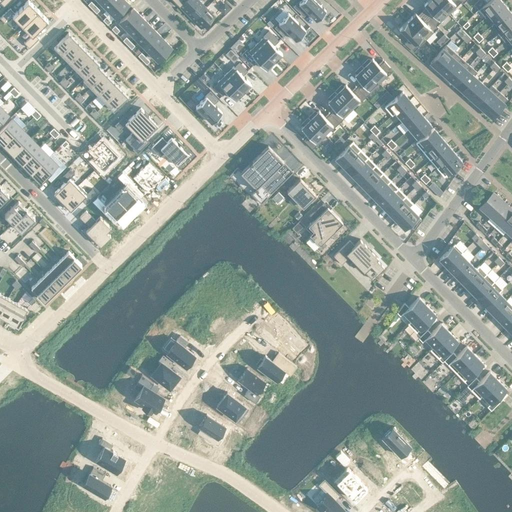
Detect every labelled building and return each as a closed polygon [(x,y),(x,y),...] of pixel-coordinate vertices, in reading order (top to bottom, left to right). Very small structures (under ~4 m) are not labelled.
[(8,5),(0,12),(0,16),(3,20),(11,13),(21,22),(36,7),(29,0),(23,0),(13,10),(8,5)] [(127,0),(126,0),(111,0),(106,6),(113,14),(127,0)] [(179,0),(177,2),(184,9),(194,0),(179,0)] [(194,0),(184,9),(192,17),(205,4),(200,0),(194,0)] [(294,0),(291,3),(301,13),(306,9),(314,17),(319,13),(324,9),(323,8),(324,8),(318,1),(318,0),(294,0)] [(426,14),(428,16),(434,23),(435,23),(447,11),(436,0),(423,0),(422,1),(430,10),(426,14)] [(436,0),(447,11),(457,0),(436,0)] [(484,0),(480,3),(487,12),(501,0),(484,0)] [(501,0),(487,12),(493,19),(493,20),(508,8),(501,0)] [(205,4),(192,17),(199,24),(212,12),(205,4)] [(118,18),(125,26),(139,13),(131,5),(118,18)] [(36,7),(21,22),(30,31),(22,39),(27,45),(37,35),(32,30),(46,17),(36,7)] [(493,20),(493,19),(489,22),(496,31),(511,17),(511,13),(508,8),(493,20)] [(277,20),(272,24),(281,33),(286,29),(294,37),(298,33),(299,33),(303,29),(303,28),(304,28),(286,10),(277,19),(277,20)] [(428,16),(423,20),(413,10),(405,18),(424,37),(436,24),(435,23),(434,23),(428,16)] [(139,13),(125,26),(133,34),(147,20),(139,13)] [(511,30),(511,17),(496,31),(503,39),(507,36),(506,35),(511,30)] [(424,37),(405,18),(397,26),(407,36),(403,40),(412,48),(424,37)] [(133,34),(141,42),(154,28),(147,20),(133,34)] [(459,25),(454,29),(459,34),(463,30),(459,25)] [(262,33),(255,40),(272,58),(273,58),(277,54),(280,50),(272,42),(277,38),(266,27),(261,32),(262,33)] [(141,42),(148,49),(162,36),(154,28),(141,42)] [(60,52),(74,37),(67,29),(52,44),(60,52)] [(162,36),(148,49),(156,57),(170,44),(162,36)] [(236,36),(228,43),(234,49),(242,41),(236,36)] [(74,37),(60,52),(67,59),(82,45),(74,37)] [(245,45),(240,50),(251,62),(256,58),(264,66),(272,58),(255,40),(247,48),(245,45)] [(436,66),(452,48),(444,41),(428,59),(436,66)] [(89,53),(82,45),(67,59),(75,67),(89,53)] [(222,51),(231,60),(236,55),(227,47),(222,51)] [(460,55),(452,48),(436,66),(444,73),(460,55)] [(89,53),(75,67),(82,74),(81,76),(97,60),(89,53)] [(360,62),(377,80),(391,67),(382,58),(377,63),(370,55),(368,58),(366,56),(360,62),(360,61),(359,62),(360,62)] [(444,73),(451,80),(467,62),(460,55),(444,73)] [(232,63),(223,71),(242,89),(243,87),(249,81),(241,72),(246,68),(237,59),(232,63)] [(81,76),(88,84),(103,70),(96,63),(98,61),(97,60),(81,76)] [(364,93),(377,80),(360,62),(359,62),(360,63),(353,68),(355,70),(353,73),(360,80),(355,84),(364,93)] [(467,62),(451,80),(459,87),(472,72),(472,73),(475,69),(467,62)] [(103,70),(88,84),(96,92),(111,77),(103,70)] [(202,70),(198,74),(203,79),(207,75),(202,70)] [(216,79),(212,84),(220,93),(225,88),(233,97),(237,93),(242,89),(223,71),(216,79)] [(467,93),(479,79),(472,73),(472,72),(459,87),(467,93)] [(104,99),(118,85),(111,77),(96,92),(104,99)] [(487,86),(479,79),(467,93),(474,100),(487,86)] [(349,104),(357,96),(359,98),(364,93),(355,84),(351,89),(344,81),(341,84),(339,82),(333,88),(332,88),(333,88),(349,104)] [(482,107),(498,89),(490,82),(487,86),(474,100),(482,107)] [(118,85),(104,99),(111,107),(126,93),(118,85)] [(203,94),(194,103),(210,119),(220,109),(212,101),(217,96),(208,87),(202,93),(203,94)] [(351,106),(349,104),(333,88),(332,88),(333,89),(327,95),(328,96),(326,99),(333,106),(328,110),(337,120),(351,106)] [(394,109),(408,97),(401,88),(383,104),(390,113),(394,109)] [(506,96),(498,89),(482,107),(490,114),(506,96)] [(401,117),(415,105),(408,97),(394,109),(401,117)] [(121,113),(113,121),(118,127),(124,120),(131,128),(132,128),(147,113),(147,112),(143,108),(142,108),(139,105),(126,117),(121,113)] [(422,113),(415,105),(401,117),(408,125),(422,113)] [(322,131),(322,130),(327,125),(330,129),(334,125),(333,124),(337,120),(328,110),(324,115),(317,108),(314,110),(313,108),(307,114),(306,114),(306,115),(322,131)] [(129,131),(123,136),(131,144),(130,145),(135,150),(147,139),(143,134),(156,122),(147,113),(132,128),(131,128),(128,131),(129,131)] [(429,122),(422,113),(408,125),(415,134),(429,122)] [(324,132),(322,130),(322,131),(306,115),(306,114),(305,114),(306,115),(300,121),(302,122),(299,125),(306,132),(302,137),(310,146),(324,132)] [(10,116),(0,125),(0,141),(2,143),(19,125),(10,116)] [(19,125),(2,143),(11,152),(28,135),(19,125)] [(421,149),(439,133),(431,125),(414,140),(421,149)] [(428,157),(446,142),(439,133),(421,149),(428,157)] [(160,134),(149,145),(158,154),(163,149),(175,162),(186,152),(169,134),(165,139),(160,134)] [(28,135),(11,152),(20,161),(38,144),(28,135)] [(101,136),(91,147),(96,152),(92,157),(101,167),(117,152),(101,136)] [(341,163),(359,146),(351,138),(334,155),(341,163)] [(428,157),(435,165),(453,150),(446,142),(428,157)] [(255,186),(264,194),(283,177),(273,167),(282,159),(266,143),(250,158),(249,158),(247,160),(247,161),(239,169),(253,183),(252,184),(254,186),(255,187),(255,186)] [(38,144),(20,161),(29,171),(47,153),(38,144)] [(366,154),(359,146),(341,163),(349,171),(366,154)] [(453,150),(435,165),(442,174),(460,159),(453,150)] [(47,153),(29,171),(38,180),(56,163),(47,153)] [(374,162),(366,154),(349,171),(356,179),(374,162)] [(147,158),(133,172),(145,185),(149,181),(151,183),(161,173),(147,158)] [(364,186),(381,170),(374,162),(356,179),(364,186)] [(63,179),(52,190),(60,198),(76,183),(68,175),(73,170),(68,165),(59,174),(63,179)] [(124,182),(114,192),(131,209),(141,199),(128,186),(133,182),(120,168),(115,173),(124,182)] [(364,186),(372,194),(389,177),(381,170),(364,186)] [(301,204),(314,192),(298,175),(285,188),(301,204)] [(372,194),(379,202),(396,185),(389,177),(372,194)] [(76,183),(60,198),(61,199),(60,199),(65,204),(68,207),(80,196),(84,200),(95,190),(90,185),(85,190),(77,182),(76,183)] [(396,185),(379,202),(387,209),(404,193),(396,185)] [(438,185),(433,190),(436,193),(441,189),(438,185)] [(277,189),(268,197),(271,200),(273,198),(275,200),(282,194),(277,189)] [(489,213),(502,198),(494,191),(480,205),(489,213)] [(95,193),(90,198),(103,211),(108,206),(120,219),(131,209),(114,192),(104,202),(95,193)] [(387,209),(395,217),(408,204),(412,201),(404,193),(387,209)] [(11,219),(25,206),(16,198),(3,211),(11,219)] [(497,220),(510,205),(502,198),(489,213),(497,220)] [(408,204),(395,217),(402,225),(407,221),(411,226),(418,216),(415,212),(416,212),(408,204)] [(311,232),(304,239),(312,247),(341,219),(328,206),(327,205),(320,211),(319,210),(311,217),(304,224),(309,230),(311,232)] [(505,227),(511,219),(511,207),(510,205),(497,220),(505,227)] [(33,214),(25,206),(11,219),(19,228),(33,214)] [(84,207),(78,214),(87,224),(84,227),(98,242),(108,232),(105,228),(109,224),(98,213),(94,217),(84,207)] [(297,208),(292,213),(296,217),(300,212),(297,208)] [(297,218),(290,225),(296,230),(303,223),(297,218)] [(352,242),(347,237),(331,252),(339,261),(347,253),(369,276),(382,263),(375,256),(376,255),(358,236),(352,242)] [(446,264),(459,251),(461,249),(453,241),(437,256),(446,264)] [(59,255),(72,269),(80,261),(66,248),(59,255)] [(466,258),(459,251),(446,264),(453,271),(466,258)] [(65,276),(72,269),(59,255),(51,262),(65,276)] [(453,271),(460,279),(474,265),(466,258),(453,271)] [(51,262),(44,269),(57,283),(65,276),(51,262)] [(474,265),(460,279),(468,287),(485,270),(477,262),(474,265)] [(50,290),(57,283),(44,269),(37,277),(50,290)] [(485,270),(468,287),(475,295),(492,278),(485,270)] [(236,275),(224,287),(229,293),(228,294),(239,306),(243,301),(247,305),(257,295),(242,280),(241,281),(236,275)] [(42,298),(50,290),(37,277),(29,284),(42,298)] [(475,295),(483,303),(497,289),(500,286),(492,278),(475,295)] [(497,289),(483,303),(490,310),(504,297),(497,289)] [(213,294),(201,305),(218,322),(224,317),(225,318),(231,312),(223,305),(228,300),(219,292),(215,296),(213,294)] [(6,294),(0,303),(0,312),(6,316),(15,299),(6,294)] [(410,318),(425,302),(417,294),(407,304),(402,299),(395,309),(398,313),(402,309),(409,317),(410,318)] [(186,295),(181,299),(191,309),(195,305),(186,295)] [(504,297),(490,310),(498,317),(511,304),(504,297)] [(15,299),(6,316),(16,322),(20,314),(21,314),(23,311),(22,310),(25,305),(15,299)] [(433,311),(425,302),(410,318),(409,317),(406,320),(418,333),(427,325),(423,321),(433,311)] [(498,317),(506,325),(511,319),(511,303),(511,304),(498,317)] [(202,343),(212,331),(192,312),(181,324),(202,343)] [(276,312),(270,317),(283,331),(276,338),(279,342),(276,345),(283,352),(286,349),(292,356),(304,344),(302,343),(303,342),(296,335),(295,335),(288,328),(290,326),(276,312)] [(424,335),(431,343),(432,344),(447,329),(439,320),(432,327),(428,323),(427,325),(418,333),(416,335),(420,339),(424,335)] [(432,344),(431,343),(428,347),(440,359),(442,357),(449,351),(445,347),(455,337),(447,329),(432,344)] [(178,332),(165,349),(184,364),(193,352),(182,344),(186,339),(178,332)] [(449,351),(442,357),(454,370),(473,351),(464,343),(454,353),(451,349),(449,351)] [(258,355),(254,360),(255,362),(280,381),(287,372),(293,377),(300,368),(276,349),(270,357),(263,352),(260,356),(258,355)] [(454,370),(466,382),(474,374),(471,370),(481,360),(473,351),(454,370)] [(159,359),(150,370),(168,384),(177,372),(167,364),(171,359),(161,352),(156,357),(159,359)] [(128,363),(124,369),(130,373),(134,367),(128,363)] [(245,364),(236,376),(247,385),(242,391),(253,400),(258,393),(254,390),(263,378),(245,364)] [(474,374),(466,382),(465,383),(477,395),(481,392),(480,392),(496,377),(487,368),(477,378),(474,374)] [(140,371),(132,384),(137,387),(133,395),(142,401),(140,403),(149,408),(150,406),(153,407),(162,394),(148,385),(151,380),(140,371)] [(504,385),(496,377),(480,392),(481,392),(488,400),(485,403),(489,407),(497,399),(494,395),(504,385)] [(225,388),(215,402),(236,419),(247,405),(225,388)] [(204,411),(197,422),(208,429),(204,435),(215,442),(219,436),(215,434),(223,423),(204,411)] [(390,423),(380,434),(398,452),(409,442),(390,423)] [(101,443),(94,456),(114,468),(122,455),(115,450),(115,449),(110,446),(110,447),(107,446),(111,441),(100,434),(96,440),(101,443)] [(366,445),(353,457),(372,477),(376,474),(376,475),(383,469),(382,468),(385,465),(378,457),(377,459),(372,453),(373,452),(366,445)] [(339,448),(333,454),(342,463),(348,458),(339,448)] [(87,469),(80,480),(91,487),(90,488),(97,492),(98,491),(102,493),(109,482),(99,477),(103,471),(91,464),(87,469)] [(346,465),(333,477),(352,497),(365,484),(346,465)] [(164,470),(159,480),(177,491),(182,482),(187,485),(191,478),(180,472),(177,478),(164,470)] [(315,500),(326,511),(339,511),(340,511),(338,510),(342,506),(332,496),(337,492),(322,476),(316,481),(320,485),(310,495),(315,500)] [(159,480),(153,490),(165,497),(162,504),(173,510),(177,503),(172,500),(177,491),(159,480)] [(455,499),(444,506),(448,511),(464,511),(460,506),(461,506),(457,500),(456,501),(455,499)] [(76,501),(70,511),(97,511),(98,511),(76,501)]
